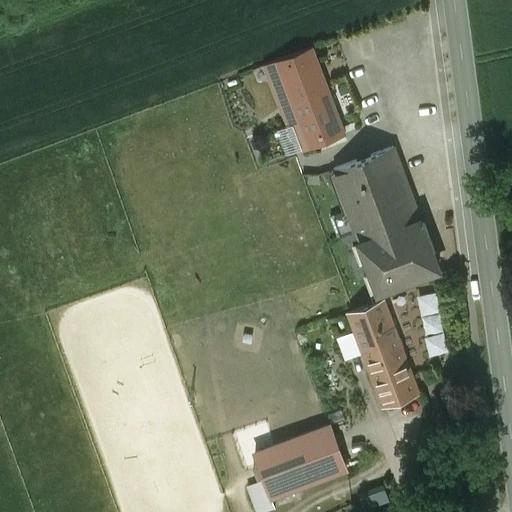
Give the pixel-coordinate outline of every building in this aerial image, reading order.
[(312,45),(266,61),(298,151),(344,134),(312,45)] [(393,146),(333,168),(350,211),(334,216),(357,278),(365,275),(371,292),(438,267),(393,146)] [(384,295),(347,310),(382,403),(418,389),(384,295)] [(339,334),(343,353),(358,350),(354,331),(339,334)] [(275,505),(272,496),(348,470),(330,421),(250,448),(261,479),(247,484),(256,511),(275,505)]
